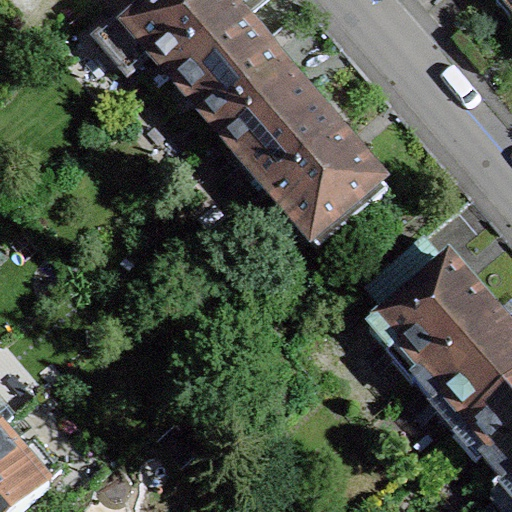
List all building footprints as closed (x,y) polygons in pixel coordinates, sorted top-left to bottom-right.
[(170,80),(238,21),(220,0),(100,0),(120,23),(97,42),(128,77),(150,57),(170,80)] [(511,0),(499,0),(496,4),(508,18),(511,22),(511,0)] [(238,21),(170,80),(219,137),(288,78),(256,41),(238,21)] [(288,78),(219,137),(268,194),(337,135),(304,97),(288,78)] [(318,252),(387,193),(352,153),(337,135),(268,194),(318,252)] [(447,264),(445,266),(423,241),(366,290),(388,315),(369,331),(390,355),(399,347),(423,374),(492,315),(489,312),(493,304),(476,285),(467,287),(459,278),(447,264)] [(511,337),(511,338),(504,330),(492,315),(423,374),(414,382),(433,405),(443,397),(467,425),(511,386),(511,337)] [(501,484),(511,474),(511,386),(467,425),(492,454),(482,462),(501,484)] [(0,511),(18,511),(47,488),(45,486),(61,472),(34,441),(18,454),(0,433),(0,511)] [(511,474),(501,484),(511,496),(511,474)]
